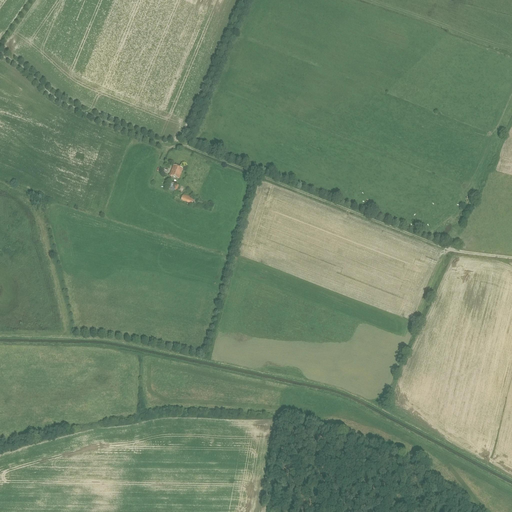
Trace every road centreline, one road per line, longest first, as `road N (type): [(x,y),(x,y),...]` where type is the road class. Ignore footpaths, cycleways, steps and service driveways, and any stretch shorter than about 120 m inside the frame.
road 1 (track): [(185,145),(446,248),(511,258)]
road 2 (track): [(185,145),(161,144),(79,112),(0,54)]
road 3 (track): [(185,145),(246,0)]
